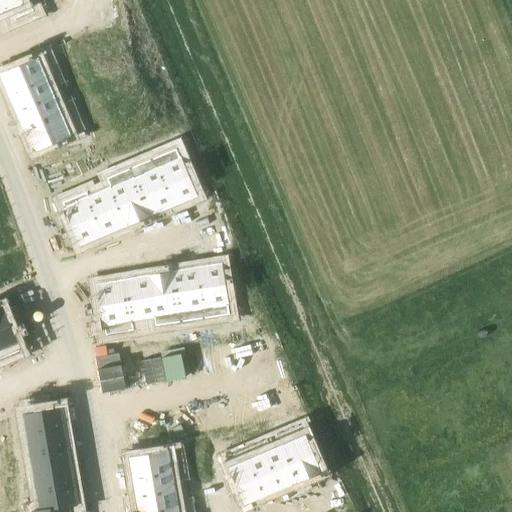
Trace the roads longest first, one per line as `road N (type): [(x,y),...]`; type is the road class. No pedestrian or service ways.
road 1 (residential): [(49,282),(92,417),(104,511)]
road 2 (residential): [(49,282),(190,226)]
road 3 (residential): [(0,149),(49,282)]
